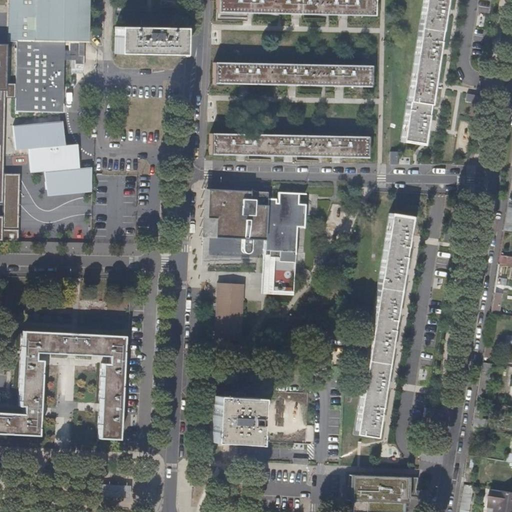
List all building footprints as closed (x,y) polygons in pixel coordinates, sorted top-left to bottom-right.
[(18,0),(8,0),(8,43),(17,43),(18,0)] [(18,0),(17,43),(64,42),(87,42),(87,0),(18,0)] [(375,16),(374,0),(217,0),(218,13),(234,13),(296,15),(354,16),(375,16)] [(422,0),(401,141),(421,144),(424,130),(431,87),(431,84),(432,81),(436,53),(436,51),(437,47),(442,14),(443,11),(443,8),(444,0),(422,0)] [(179,54),(180,29),(154,29),(116,29),(115,54),(179,54)] [(64,42),(17,43),(15,111),(62,113),(64,42)] [(0,241),(18,241),(19,231),(2,231),(3,217),(0,216),(0,205),(3,206),(4,173),(6,45),(0,45),(0,241)] [(371,66),(213,64),(213,84),(230,84),(294,85),(353,86),(370,86),(371,66)] [(65,116),(65,126),(74,126),(74,116),(65,116)] [(62,121),(12,125),(14,149),(64,145),(62,121)] [(367,137),(210,134),(210,154),(229,155),(284,156),(345,157),(367,157),(367,137)] [(77,144),(27,148),(29,172),(79,168),(77,144)] [(92,192),(93,175),(93,171),(93,167),(44,171),(46,195),(92,192)] [(3,217),(2,231),(19,231),(19,192),(20,173),(15,173),(4,173),(3,206),(3,217)] [(205,219),(206,190),(201,190),(198,237),(235,238),(236,229),(219,227),(221,220),(205,219)] [(236,229),(235,238),(242,238),(242,249),(242,250),(243,252),(245,253),(247,253),(249,252),(251,250),(251,239),(263,239),(263,250),(266,250),(270,250),(270,257),(277,257),(277,251),(293,251),(294,227),(301,227),(302,194),(278,193),(277,203),(275,203),(275,200),(267,199),(267,193),(206,190),(205,219),(221,220),(219,227),(236,229)] [(511,215),(511,207),(506,206),(503,228),(510,230),(511,215)] [(409,216),(389,213),(353,434),(374,437),(377,420),(377,417),(378,414),(382,387),(382,384),(383,381),(388,347),(389,344),(389,340),(394,314),(394,311),(395,308),(400,275),(401,272),(401,269),(406,241),(406,238),(406,235),(409,216)] [(510,233),(502,231),(501,238),(508,240),(509,240),(510,233)] [(508,240),(501,238),(499,254),(506,255),(508,240)] [(293,261),(293,251),(277,251),(277,257),(277,261),(293,261)] [(511,255),(506,255),(499,254),(497,264),(511,266),(511,258),(511,255)] [(216,293),(241,294),(241,285),(216,284),(216,293)] [(238,341),(241,294),(216,293),(213,340),(238,341)] [(504,305),(496,304),(495,311),(502,312),(504,305)] [(96,438),(117,439),(123,336),(74,333),(22,329),(18,406),(25,406),(25,415),(0,413),(0,433),(37,435),(38,406),(41,360),(34,360),(35,355),(35,352),(70,354),(107,356),(107,359),(107,364),(100,364),(98,408),(96,438)] [(485,397),(491,364),(481,362),(476,395),(477,395),(484,397),(485,397)] [(277,393),(276,428),(305,428),(306,393),(277,393)] [(484,397),(477,395),(475,410),(476,410),(482,411),(484,397)] [(208,442),(223,443),(224,433),(238,434),(237,444),(252,444),(252,433),(254,403),(254,399),(235,398),(210,396),(208,442)] [(440,410),(428,408),(425,408),(424,417),(427,417),(439,419),(440,410)] [(482,411),(476,410),(474,427),(486,429),(488,412),(482,411)] [(224,433),(223,443),(230,443),(237,444),(238,434),(224,433)] [(416,478),(407,477),(347,474),(347,475),(348,475),(347,492),(347,501),(348,501),(347,511),(402,511),(402,503),(406,503),(406,497),(413,497),(416,478)] [(134,485),(95,484),(94,505),(133,506),(134,485)] [(511,511),(511,492),(491,489),(490,501),(501,503),(499,511),(511,511)] [(499,511),(501,503),(490,501),(489,507),(495,508),(494,511),(499,511)]
